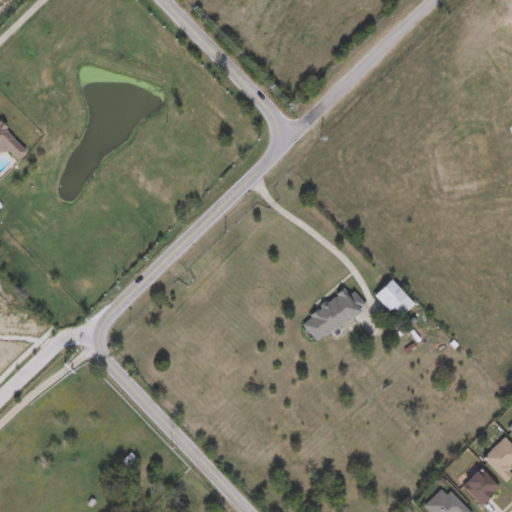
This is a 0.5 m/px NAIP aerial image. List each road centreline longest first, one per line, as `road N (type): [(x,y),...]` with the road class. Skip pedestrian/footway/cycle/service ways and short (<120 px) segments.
road 1 (residential): [(243,511),(105,367),(97,340),(290,137)]
road 2 (residential): [(290,137),(432,0)]
road 3 (residential): [(290,137),(156,0)]
road 4 (residential): [(0,400),(53,349),(100,333)]
